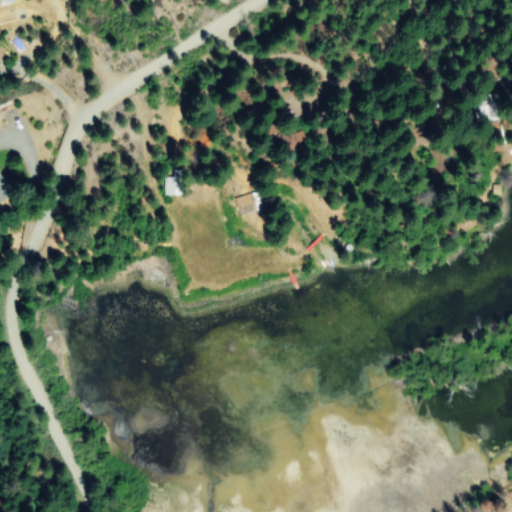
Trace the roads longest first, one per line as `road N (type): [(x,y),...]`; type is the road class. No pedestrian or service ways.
road 1 (residential): [(93,511),(13,347),(8,319),(8,297),(72,119)]
road 2 (residential): [(72,119),(249,0)]
